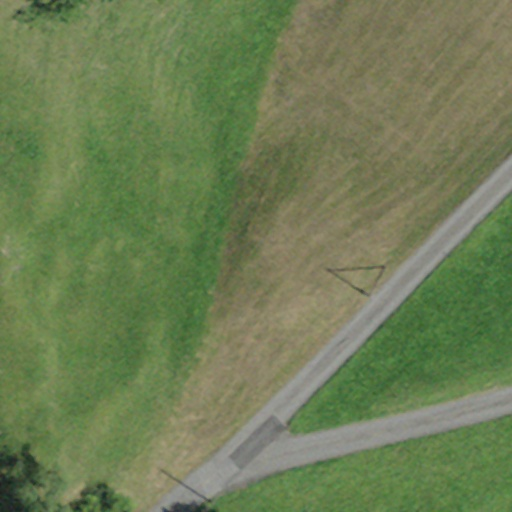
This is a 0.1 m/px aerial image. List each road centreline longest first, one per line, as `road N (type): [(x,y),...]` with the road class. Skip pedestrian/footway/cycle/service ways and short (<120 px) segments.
road 1 (unclassified): [(511,172),(170,511)]
road 2 (track): [(218,467),(511,397)]
